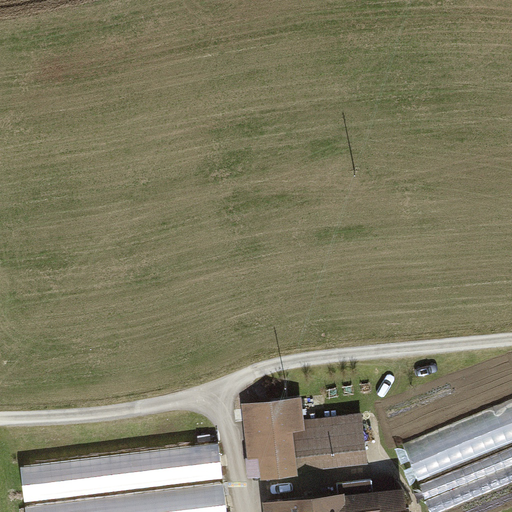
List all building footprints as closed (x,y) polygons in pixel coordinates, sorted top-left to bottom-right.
[(250,407),(256,479),(369,469),(366,443),(378,442),(377,425),(365,426),(365,421),(311,425),(309,402),(250,407)] [(511,408),(401,452),(414,484),(511,445),(511,408)] [(221,448),(25,474),(30,506),(226,480),(221,448)] [(511,453),(419,490),(425,503),(511,468),(511,453)] [(511,475),(427,510),(427,511),(458,511),(511,490),(511,475)] [(230,511),(227,485),(31,511),(30,511),(230,511)] [(411,511),(409,490),(272,506),(273,511),(411,511)] [(511,494),(468,511),(504,511),(511,509),(511,494)]
